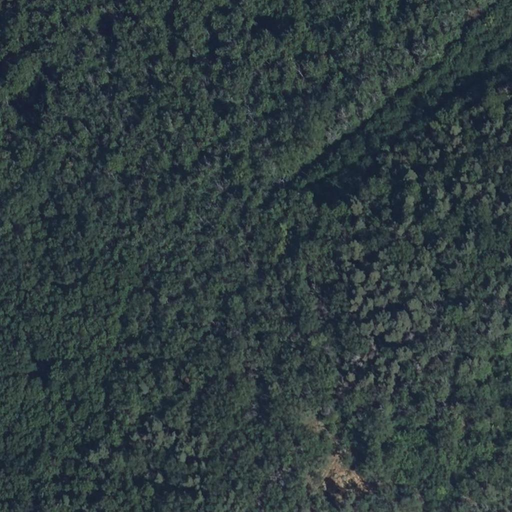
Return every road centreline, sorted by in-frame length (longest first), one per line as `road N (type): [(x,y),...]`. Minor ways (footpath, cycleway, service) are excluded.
road 1 (track): [(43,511),(113,388),(119,338),(141,291),(271,199),(437,63),(499,0)]
road 2 (track): [(125,511),(125,446),(113,388)]
